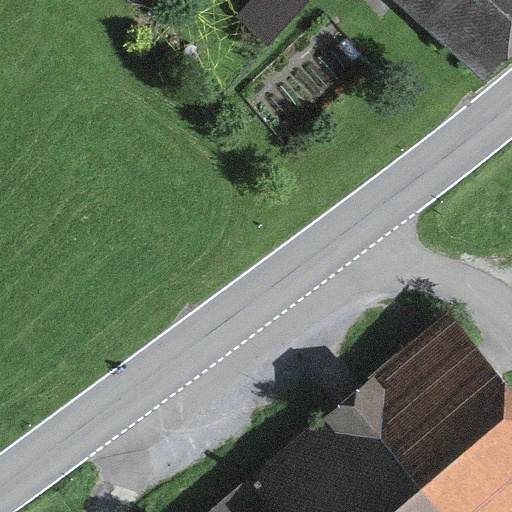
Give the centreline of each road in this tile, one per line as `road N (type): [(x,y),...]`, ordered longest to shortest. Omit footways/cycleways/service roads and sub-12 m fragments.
road 1 (secondary): [(0,485),(511,105)]
road 2 (track): [(359,218),(484,298),(511,331)]
